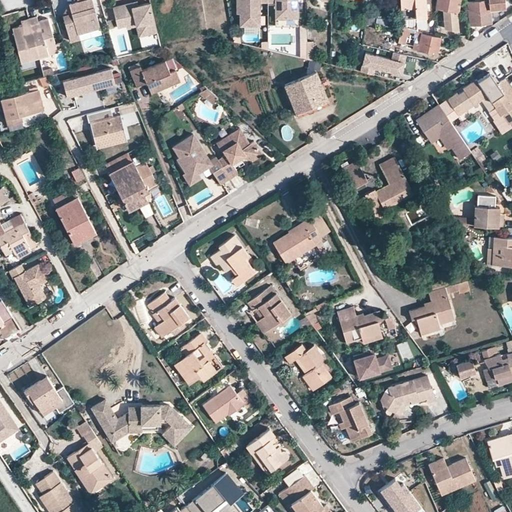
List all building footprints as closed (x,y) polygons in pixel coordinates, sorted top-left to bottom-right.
[(69,40),(79,38),(78,32),(99,26),(91,0),(76,0),(68,3),(70,8),(66,14),(62,15),(69,40)] [(267,1),(267,0),(235,0),(236,12),(239,12),(239,25),(259,25),(260,1),(267,1)] [(294,18),(294,0),(267,0),(267,1),(275,1),(275,14),(275,18),(293,18),(294,18)] [(363,0),(363,26),(373,27),(374,24),(371,23),(371,0),(363,0)] [(399,0),(400,18),(416,17),(417,28),(427,27),(425,0),(399,0)] [(437,0),(436,5),(443,8),(445,27),(457,29),(455,10),(457,10),(458,0),(437,0)] [(468,3),(469,23),(489,21),(489,8),(488,0),(484,0),(485,0),(481,0),(480,0),(474,0),(475,2),(468,3)] [(504,0),(488,0),(489,8),(505,7),(504,0)] [(156,28),(150,2),(132,6),(131,2),(112,7),(117,26),(126,24),(126,27),(137,24),(144,23),(146,31),(156,28)] [(40,57),(58,53),(49,20),(39,22),(38,17),(30,19),(23,21),(24,26),(14,29),(23,62),(40,57)] [(144,23),(137,24),(139,33),(146,31),(144,23)] [(399,33),(398,43),(404,45),(406,36),(408,36),(410,29),(401,26),(401,33),(401,34),(399,33)] [(413,42),(412,48),(436,53),(440,37),(420,33),(421,31),(414,30),(413,37),(419,38),(418,43),(413,42)] [(364,52),(360,71),(372,74),(373,67),(400,73),(404,55),(392,51),(390,59),(364,52)] [(171,72),(166,61),(143,70),(141,65),(130,70),(137,86),(147,82),(151,94),(181,82),(176,70),(171,72)] [(474,76),(483,89),(497,80),(488,67),(474,76)] [(112,69),(64,82),(68,98),(116,85),(112,69)] [(284,85),(296,111),(326,99),(315,72),(284,85)] [(503,89),(510,84),(504,75),(497,80),(503,89)] [(511,86),(510,84),(503,89),(497,80),(483,89),(474,76),(461,85),(462,88),(456,92),(455,90),(446,96),(447,98),(455,110),(464,103),(466,106),(486,94),(494,106),(498,103),(510,120),(511,118),(511,86)] [(39,91),(36,83),(24,86),(27,94),(39,91)] [(53,99),(49,86),(42,88),(45,101),(53,99)] [(214,91),(208,86),(201,90),(203,92),(209,98),(210,96),(214,91)] [(3,100),(8,120),(21,117),(44,111),(39,91),(27,94),(3,100)] [(221,98),(214,91),(210,96),(217,103),(221,98)] [(447,98),(439,104),(449,118),(457,113),(455,110),(447,98)] [(119,104),(122,113),(137,109),(134,101),(119,104)] [(439,104),(437,101),(430,106),(433,110),(429,112),(426,109),(415,116),(428,135),(439,127),(451,144),(459,156),(469,149),(449,118),(439,104)] [(464,103),(455,110),(457,113),(466,106),(464,103)] [(510,120),(498,103),(494,106),(490,108),(501,125),(510,120)] [(90,122),(112,117),(110,107),(86,113),(88,121),(90,121),(90,122)] [(126,124),(139,123),(138,113),(125,114),(126,124)] [(90,122),(95,143),(125,136),(120,115),(112,117),(90,122)] [(8,120),(9,126),(23,122),(21,117),(8,120)] [(244,133),(239,126),(233,130),(231,131),(236,138),(244,133)] [(451,144),(439,127),(428,135),(431,140),(438,136),(446,148),(451,144)] [(236,138),(231,131),(216,140),(222,149),(223,148),(226,152),(217,157),(229,176),(238,171),(232,161),(244,153),(248,153),(252,159),(262,152),(254,139),(249,142),(244,133),(236,138)] [(209,159),(193,132),(173,144),(179,154),(176,156),(187,173),(199,165),(201,168),(208,164),(220,182),(229,176),(217,157),(216,155),(209,159)] [(95,143),(96,148),(126,140),(125,136),(95,143)] [(476,144),(469,149),(479,164),(486,160),(476,144)] [(108,172),(127,209),(147,199),(143,192),(157,185),(144,161),(135,165),(132,159),(131,160),(127,151),(105,163),(109,171),(108,172)] [(343,169),(352,187),(366,180),(356,159),(348,163),(349,166),(343,169)] [(388,181),(403,173),(396,161),(381,169),(388,181)] [(199,165),(187,173),(185,170),(182,172),(188,183),(200,175),(197,171),(201,168),(199,165)] [(71,170),(77,181),(84,177),(78,166),(71,170)] [(391,204),(412,193),(410,188),(403,173),(388,181),(380,185),(382,189),(382,190),(381,188),(379,187),(377,187),(376,189),(376,190),(376,191),(376,193),(373,187),(371,188),(367,190),(364,192),(374,212),(374,216),(386,210),(384,208),(383,205),(390,201),(391,204)] [(447,182),(450,188),(455,186),(452,180),(447,182)] [(52,198),(57,206),(76,196),(72,188),(52,198)] [(32,191),(26,194),(28,197),(31,203),(36,200),(32,191)] [(55,207),(74,243),(96,231),(77,196),(76,196),(57,206),(55,207)] [(475,205),(474,223),(503,226),(503,217),(497,216),(498,212),(498,206),(475,205)] [(386,210),(374,216),(374,220),(387,213),(386,210)] [(431,226),(439,225),(441,222),(440,219),(441,218),(439,213),(438,212),(428,225),(431,226)] [(0,245),(4,252),(11,248),(12,251),(13,252),(27,244),(29,247),(36,243),(19,214),(9,219),(13,227),(5,232),(0,224),(0,223),(0,245)] [(320,239),(322,238),(308,217),(300,222),(302,225),(289,233),(288,231),(272,241),(277,249),(284,260),(285,262),(293,257),(301,269),(327,252),(320,239)] [(289,233),(302,225),(300,222),(287,230),(288,231),(289,233)] [(233,263),(244,278),(256,270),(245,254),(249,252),(235,232),(220,243),(222,245),(212,253),(218,261),(221,259),(225,257),(230,265),(233,263)] [(493,248),(492,263),(511,264),(511,236),(494,235),(493,248)] [(284,260),(277,249),(274,251),(281,262),(284,260)] [(230,265),(225,257),(221,259),(226,268),(230,265)] [(45,279),(36,263),(25,269),(23,270),(19,263),(6,270),(9,277),(12,276),(27,304),(44,296),(37,283),(45,279)] [(244,278),(233,263),(230,265),(235,273),(231,276),(237,284),(244,278)] [(52,292),(45,279),(37,283),(44,296),(52,292)] [(426,285),(427,291),(444,286),(442,280),(426,285)] [(454,318),(446,293),(458,290),(456,282),(444,286),(427,291),(430,300),(423,302),(424,305),(409,310),(411,318),(415,316),(419,328),(429,325),(430,330),(439,328),(438,322),(454,318)] [(289,312),(275,292),(270,295),(265,289),(248,301),(253,308),(258,304),(265,313),(259,317),(267,328),(289,312)] [(159,321),(166,331),(189,315),(175,295),(170,299),(164,290),(149,301),(155,310),(160,307),(166,316),(160,320),(159,321)] [(12,318),(1,301),(0,302),(0,327),(5,325),(4,323),(12,318)] [(155,310),(149,301),(146,302),(160,320),(166,316),(160,307),(155,310)] [(267,328),(259,317),(265,313),(258,304),(253,308),(248,311),(263,331),(267,328)] [(336,311),(346,341),(361,337),(362,342),(372,339),(370,334),(381,330),(377,319),(381,318),(379,310),(362,315),(361,312),(355,314),(353,306),(336,311)] [(166,331),(159,321),(155,324),(162,334),(166,331)] [(429,325),(419,328),(421,333),(430,330),(429,325)] [(381,330),(370,334),(372,339),(382,336),(381,330)] [(173,361),(187,382),(198,374),(201,377),(214,368),(197,344),(202,340),(205,338),(201,331),(179,346),(184,353),(173,361)] [(197,344),(214,368),(219,364),(202,340),(197,344)] [(305,373),(317,388),(333,376),(327,368),(322,361),(325,359),(314,344),(306,350),(301,343),(284,356),(289,364),(296,358),(299,356),(310,369),(306,373),(305,373)] [(367,350),(351,355),(358,377),(391,367),(386,353),(375,357),(373,351),(368,353),(367,350)] [(397,350),(386,353),(391,367),(401,363),(397,350)] [(511,350),(506,352),(507,356),(501,358),(499,354),(483,359),(488,367),(491,366),(494,377),(497,377),(499,384),(511,380),(511,350)] [(310,369),(299,356),(296,358),(306,373),(310,369)] [(471,358),(456,363),(459,374),(474,370),(471,358)] [(59,409),(73,400),(62,383),(56,387),(44,369),(21,384),(31,399),(34,398),(39,407),(52,399),(55,403),(59,409)] [(317,388),(305,373),(300,378),(311,392),(317,388)] [(431,388),(427,375),(387,387),(384,390),(379,399),(382,404),(386,407),(385,408),(393,412),(397,414),(404,402),(409,400),(411,404),(425,399),(423,391),(431,388)] [(201,404),(213,421),(225,412),(230,409),(231,411),(241,403),(244,407),(250,402),(240,388),(234,393),(228,385),(201,404)] [(425,399),(426,403),(435,400),(431,388),(423,391),(425,399)] [(105,395),(91,403),(108,432),(112,430),(111,428),(118,425),(121,429),(128,425),(132,426),(139,426),(143,423),(143,418),(158,418),(160,416),(168,416),(171,419),(165,424),(177,436),(189,423),(166,401),(139,401),(139,403),(140,407),(130,407),(117,415),(105,395)] [(0,398),(0,436),(1,436),(18,425),(0,398)] [(346,425),(352,439),(370,431),(357,402),(349,405),(346,398),(329,405),(332,413),(339,410),(343,419),(346,425)] [(55,403),(52,399),(39,407),(42,411),(55,403)] [(397,414),(400,415),(400,414),(405,405),(411,404),(409,400),(404,402),(397,414)] [(68,455),(81,475),(80,476),(84,484),(107,469),(102,462),(100,463),(93,451),(103,445),(87,421),(77,428),(82,436),(83,435),(87,442),(68,455)] [(174,439),(177,436),(165,424),(162,428),(174,439)] [(22,431),(18,425),(1,436),(5,442),(22,431)] [(110,436),(121,429),(118,425),(111,428),(112,430),(108,432),(110,436)] [(244,444),(264,472),(281,460),(283,458),(287,455),(286,451),(284,451),(284,450),(281,449),(280,448),(278,443),(276,441),(274,441),(271,444),(267,438),(271,436),(273,434),(267,427),(244,444)] [(500,463),(504,477),(511,474),(511,433),(505,435),(505,438),(500,439),(500,437),(486,441),(491,457),(493,456),(495,465),(500,463)] [(0,448),(0,452),(9,466),(29,453),(18,437),(0,448)] [(219,451),(226,461),(230,458),(223,448),(219,451)] [(426,464),(436,488),(453,481),(455,487),(473,480),(464,457),(445,465),(442,457),(426,464)] [(39,494),(51,511),(70,511),(78,507),(52,469),(35,480),(43,491),(39,494)] [(107,469),(84,484),(90,491),(112,477),(107,469)] [(225,472),(185,505),(191,511),(206,511),(226,496),(237,487),(225,472)] [(287,485),(292,492),(308,481),(303,474),(287,485)] [(409,490),(403,482),(400,485),(395,477),(377,490),(388,505),(409,490)] [(501,480),(494,482),(495,485),(497,489),(503,488),(501,480)] [(308,481),(292,492),(295,497),(307,488),(311,486),(308,481)] [(453,481),(436,488),(438,493),(455,487),(453,481)] [(241,492),(237,487),(226,496),(230,501),(241,492)] [(289,501),(296,511),(313,511),(317,509),(319,511),(327,511),(330,511),(324,502),(320,505),(307,488),(295,497),(289,501)] [(410,511),(420,506),(409,490),(388,505),(393,511),(410,511)] [(502,503),(493,508),(495,511),(502,511),(506,510),(502,503)]
